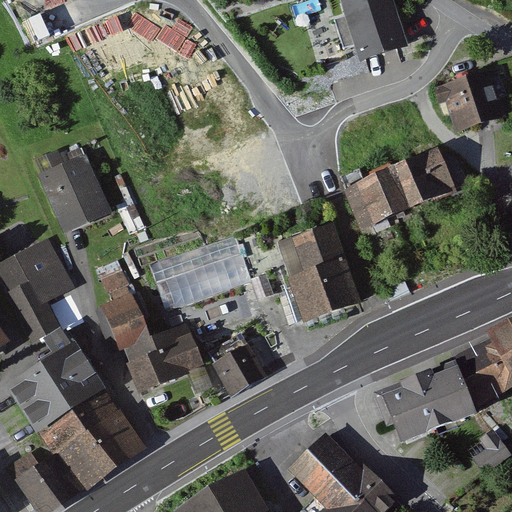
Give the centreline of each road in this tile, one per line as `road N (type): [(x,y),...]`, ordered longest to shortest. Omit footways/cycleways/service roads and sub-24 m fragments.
road 1 (residential): [(385,349),(321,158),(325,135),(345,111),(420,81),(456,13)]
road 2 (primary): [(122,494),(322,378)]
road 3 (residential): [(322,378),(347,427),(429,511)]
road 4 (primary): [(385,349),(511,293)]
